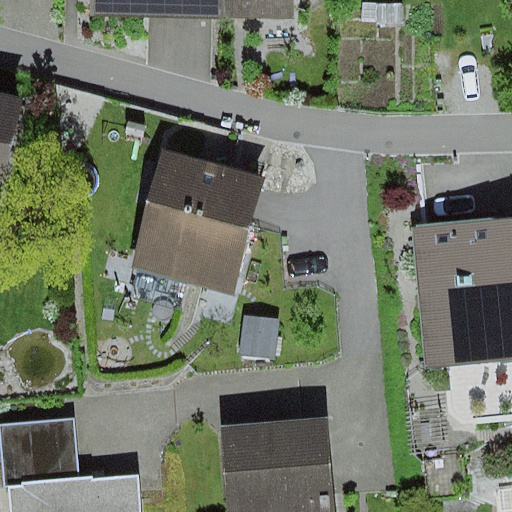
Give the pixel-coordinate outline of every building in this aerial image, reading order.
[(220,0),(89,0),(89,16),(220,20),(220,0)] [(290,0),(220,0),(220,20),(290,22),(290,0)] [(0,102),(0,212),(5,214),(29,109),(0,102)] [(164,153),(131,274),(234,302),(267,182),(164,153)] [(511,226),(409,236),(422,382),(511,374),(511,226)] [(278,323),(244,320),(241,356),(275,359),(278,323)] [(336,511),(328,416),(220,426),(227,511),(336,511)] [(10,487),(79,481),(74,420),(0,426),(0,440),(4,487),(10,487)] [(79,481),(10,487),(11,511),(140,511),(138,477),(79,481)]
